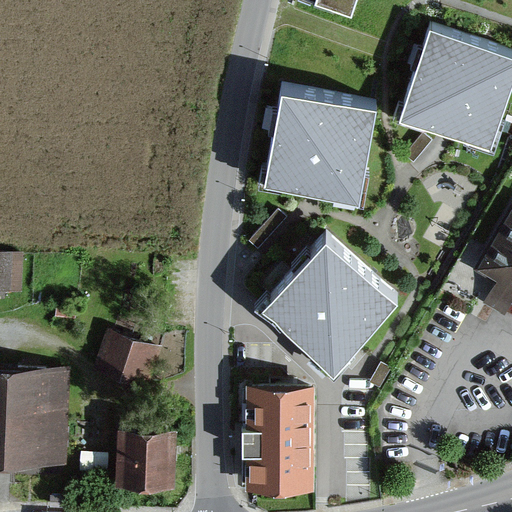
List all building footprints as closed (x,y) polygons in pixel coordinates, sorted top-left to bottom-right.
[(319,0),(319,1),(352,15),(358,0),(319,0)] [(511,77),(511,46),(430,19),(400,109),(491,140),(511,77)] [(377,97),(282,79),(264,175),(359,192),(377,97)] [(445,247),(464,211),(446,201),(426,237),(445,247)] [(511,211),(478,266),(498,278),(489,292),(511,306),(511,211)] [(402,291),(327,228),(261,300),(325,355),(334,364),(402,291)] [(26,250),(0,250),(0,290),(25,291),(26,250)] [(163,345),(112,328),(100,363),(150,381),(163,345)] [(70,369),(0,366),(0,457),(68,459),(70,369)] [(247,420),(242,420),(242,452),(246,452),(246,486),(313,486),(313,379),(247,379),(247,420)] [(172,427),(116,425),(114,481),(170,483),(172,427)] [(83,466),(110,466),(110,450),(84,449),(83,466)]
